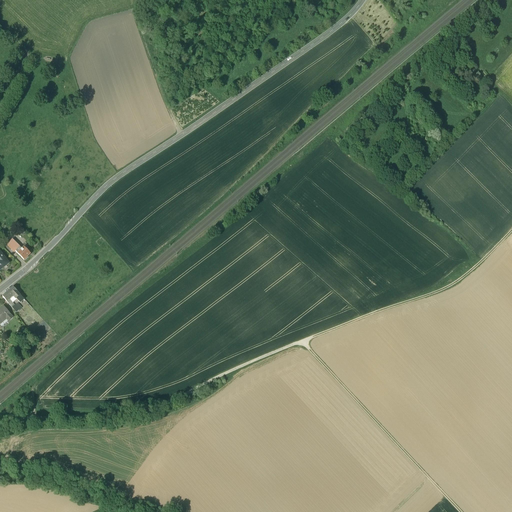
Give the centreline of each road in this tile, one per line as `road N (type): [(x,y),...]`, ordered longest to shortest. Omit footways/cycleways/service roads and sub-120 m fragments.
road 1 (secondary): [(0,288),(121,173),(285,64),(362,0)]
road 2 (track): [(0,427),(163,405),(303,342)]
road 3 (track): [(303,342),(449,291),(511,238)]
road 4 (track): [(303,342),(460,511)]
road 5 (track): [(181,135),(137,8),(158,0)]
road 6 (track): [(411,188),(504,96),(511,104)]
